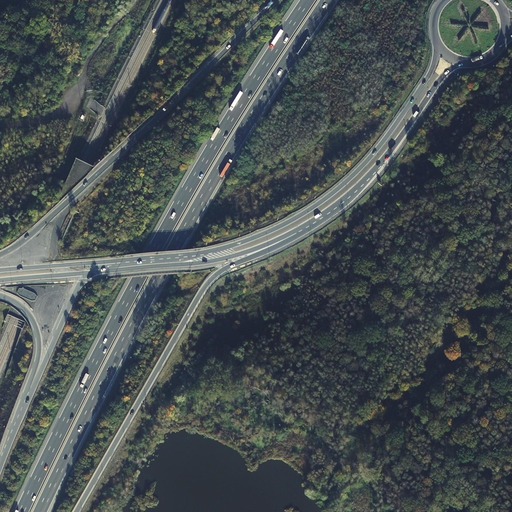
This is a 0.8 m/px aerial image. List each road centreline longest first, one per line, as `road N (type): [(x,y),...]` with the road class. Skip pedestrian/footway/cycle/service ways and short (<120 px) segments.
road 1 (motorway): [(40,511),(217,170),(327,0)]
road 2 (motorway): [(307,0),(154,248),(21,511)]
road 3 (primary): [(435,42),(430,72),(380,145),(325,198),(225,247),(120,263)]
road 4 (motorway): [(75,511),(209,280),(311,221)]
road 5 (motorway): [(275,0),(50,217),(0,255)]
road 6 (primary): [(93,272),(212,261),(311,221)]
road 7 (primary): [(311,221),(360,184),(440,78),(464,62)]
road 8 (track): [(135,0),(87,59),(72,105),(0,126)]
road 9 (motorway): [(93,272),(75,292),(25,405)]
road 10 (motorway): [(0,295),(26,312),(38,337),(25,405)]
road 11 (primary): [(120,263),(0,270)]
